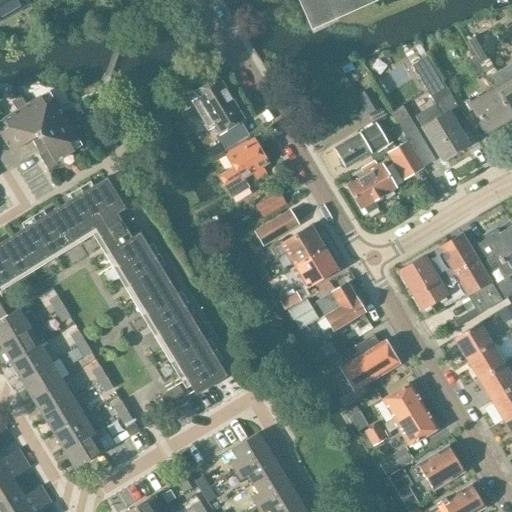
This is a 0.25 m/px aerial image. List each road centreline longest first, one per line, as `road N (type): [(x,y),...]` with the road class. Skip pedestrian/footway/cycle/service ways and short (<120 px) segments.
road 1 (residential): [(314,511),(250,403),(69,503)]
road 2 (residential): [(511,503),(366,264)]
road 3 (residential): [(366,264),(242,60)]
road 4 (residential): [(366,264),(511,180)]
road 5 (residential): [(69,503),(0,389)]
